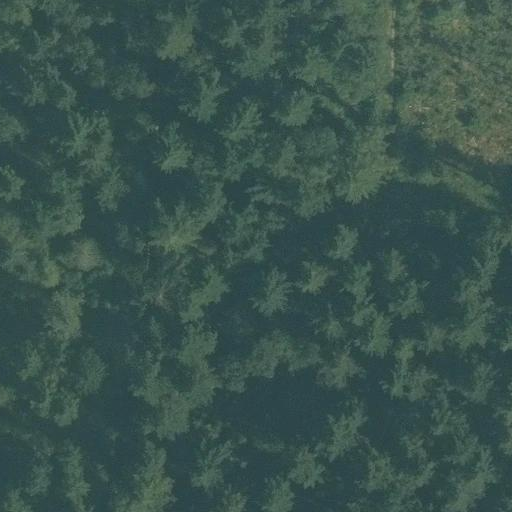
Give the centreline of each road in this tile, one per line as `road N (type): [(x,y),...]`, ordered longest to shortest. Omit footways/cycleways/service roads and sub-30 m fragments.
road 1 (unknown): [(356,511),(360,348),(388,145),(393,0)]
road 2 (track): [(157,0),(131,511)]
